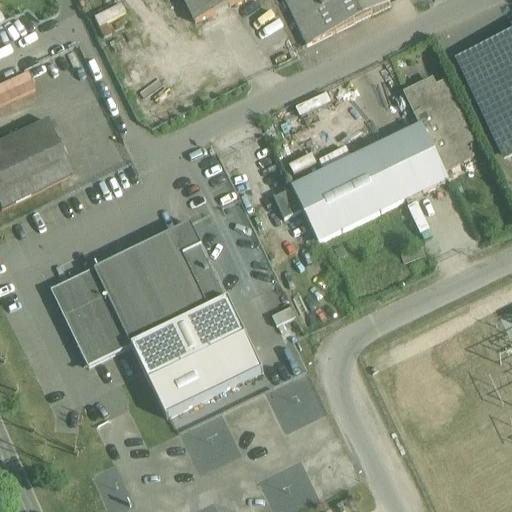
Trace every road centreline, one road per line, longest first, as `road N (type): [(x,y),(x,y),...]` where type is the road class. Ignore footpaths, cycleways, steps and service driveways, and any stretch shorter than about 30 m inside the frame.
road 1 (unknown): [(64,0),(138,157),(157,182),(185,172),(195,179),(291,382)]
road 2 (residential): [(511,258),(320,354),(393,511)]
road 3 (residential): [(483,0),(138,157)]
road 4 (unknown): [(157,182),(37,240),(23,256),(33,302),(96,419)]
